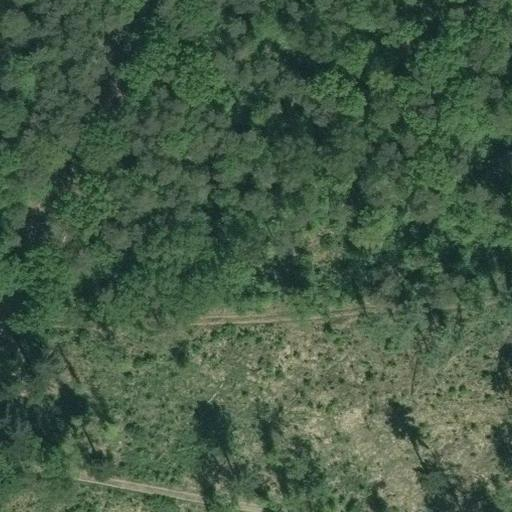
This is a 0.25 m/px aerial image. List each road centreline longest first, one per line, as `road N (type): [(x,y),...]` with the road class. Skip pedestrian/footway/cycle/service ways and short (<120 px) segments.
road 1 (unclassified): [(143,0),(0,310)]
road 2 (track): [(0,472),(253,511)]
